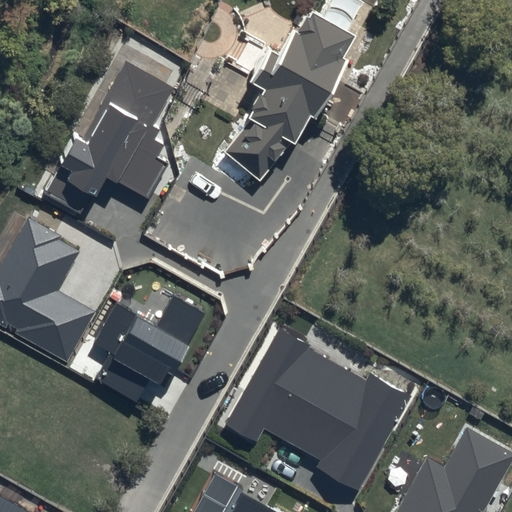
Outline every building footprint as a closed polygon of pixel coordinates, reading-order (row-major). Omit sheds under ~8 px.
[(226,152),(261,181),(292,143),(296,145),(310,116),(317,120),(348,63),(343,60),(356,36),(307,10),(281,58),(269,51),(251,83),(265,90),(248,119),(226,152)] [(174,88),(126,60),(83,137),(76,133),(43,192),(82,214),(104,175),(148,200),(169,163),(157,156),(164,144),(155,138),(160,129),(153,125),(174,88)] [(276,201),(235,272),(241,276),(219,309),(232,317),(242,303),(255,312),(268,292),(274,296),(315,222),(276,201)] [(60,235),(28,218),(0,268),(0,324),(67,361),(94,312),(57,291),(79,251),(58,239),(60,235)] [(206,313),(171,294),(154,324),(116,303),(94,343),(112,353),(98,378),(138,401),(149,380),(159,385),(166,373),(171,376),(206,313)] [(311,339),(281,323),(225,425),(257,442),(265,428),(322,459),(318,467),(357,489),(410,394),(369,372),(366,379),(307,346),(311,339)] [(483,511),(511,460),(511,451),(467,427),(444,467),(427,457),(396,511),(483,511)] [(279,511),(241,490),(228,511),(279,511)] [(29,511),(0,495),(0,511),(29,511)]
